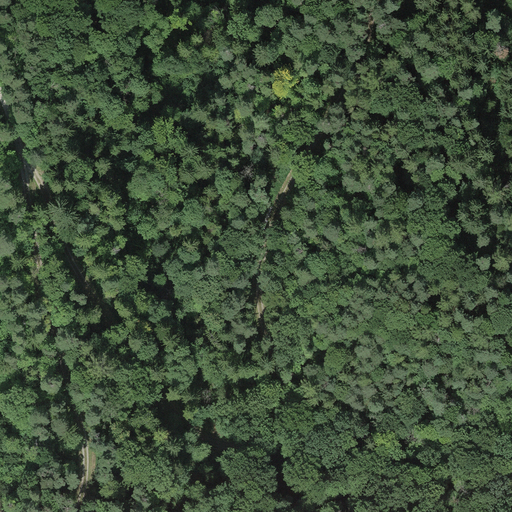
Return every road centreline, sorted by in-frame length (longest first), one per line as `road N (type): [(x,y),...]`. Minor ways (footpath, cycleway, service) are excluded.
road 1 (track): [(24,165),(40,181),(73,267),(191,429),(215,444),(239,446),(273,430),(286,401),(258,294),(270,208),(320,136),(366,39),(368,0)]
road 2 (track): [(76,511),(82,431),(0,85)]
